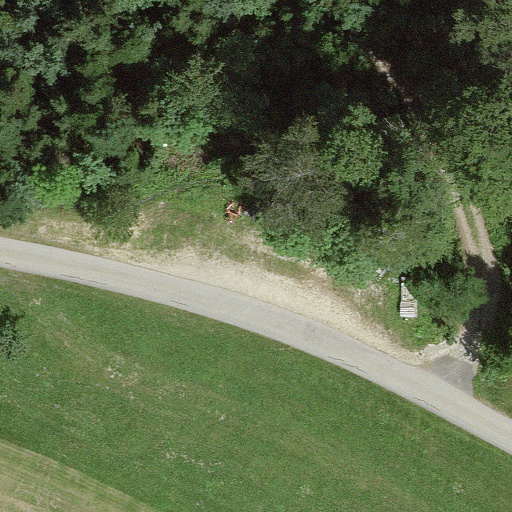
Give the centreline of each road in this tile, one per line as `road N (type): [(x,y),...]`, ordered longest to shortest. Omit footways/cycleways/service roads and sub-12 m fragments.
road 1 (track): [(0,258),(269,327),(406,390),(511,451)]
road 2 (track): [(469,426),(489,308),(474,198),(417,86),(342,0)]
